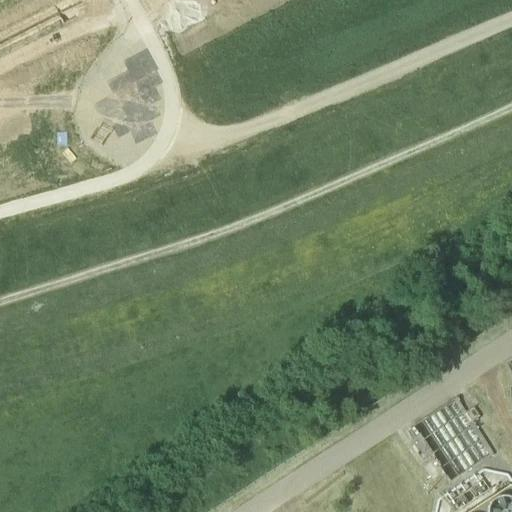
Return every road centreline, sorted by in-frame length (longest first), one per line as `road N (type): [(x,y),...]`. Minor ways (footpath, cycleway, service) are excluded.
road 1 (track): [(0,304),(237,232),(511,110)]
road 2 (track): [(134,174),(511,19)]
